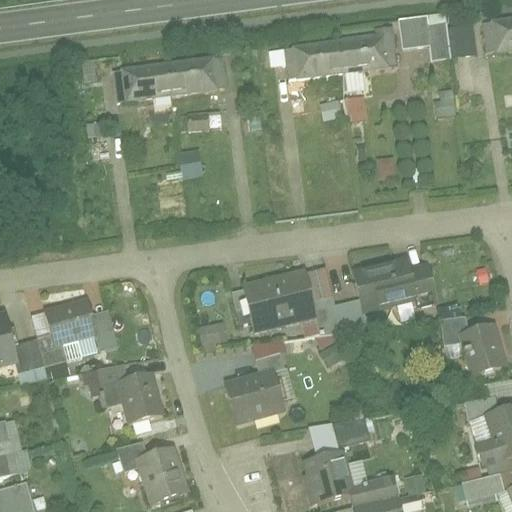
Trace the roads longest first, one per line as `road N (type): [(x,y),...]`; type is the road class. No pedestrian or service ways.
road 1 (residential): [(501,218),(155,263)]
road 2 (residential): [(155,263),(199,443),(238,511)]
road 3 (primary): [(234,0),(0,30)]
road 4 (residential): [(155,263),(0,285)]
